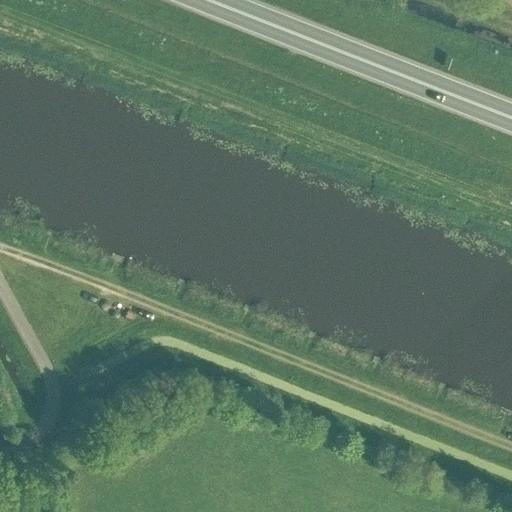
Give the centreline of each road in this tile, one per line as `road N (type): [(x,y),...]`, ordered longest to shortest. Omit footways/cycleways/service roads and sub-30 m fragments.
road 1 (track): [(0,248),(511,451)]
road 2 (trunk): [(511,118),(207,0)]
road 3 (unclassified): [(0,457),(34,439),(52,395),(41,357),(0,288)]
